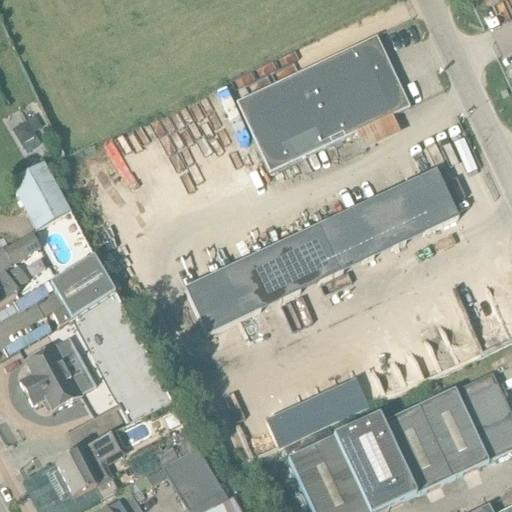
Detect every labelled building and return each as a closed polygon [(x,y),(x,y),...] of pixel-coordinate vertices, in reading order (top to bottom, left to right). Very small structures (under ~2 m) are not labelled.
[(409,111),(376,40),(235,106),(269,177),(409,111)] [(30,160),(50,151),(39,123),(18,131),(30,160)] [(36,234),(71,215),(44,165),(9,184),(36,234)] [(206,340),(440,232),(458,223),(436,176),(418,185),(184,293),(206,340)] [(32,236),(24,241),(2,253),(11,269),(41,252),(32,236)] [(59,329),(115,298),(94,262),(50,287),(63,311),(52,317),(59,329)] [(0,276),(0,309),(16,298),(14,294),(29,285),(19,269),(4,278),(2,275),(0,276)] [(67,390),(55,367),(62,364),(55,350),(25,367),(31,379),(19,386),(33,410),(45,403),(52,416),(82,399),(74,386),(67,390)] [(333,442),(365,511),(392,511),(507,458),(506,457),(511,454),(511,420),(492,378),(474,386),(382,428),(379,421),(333,442)] [(73,503),(113,482),(106,469),(127,458),(115,436),(54,467),(73,503)] [(177,451),(182,459),(197,451),(190,438),(180,443),(177,451)] [(310,511),(365,511),(333,442),(288,463),(310,511)] [(163,469),(178,462),(172,451),(157,458),(163,469)] [(198,453),(147,482),(154,494),(170,486),(184,511),(195,511),(223,497),(198,453)] [(238,511),(233,503),(216,511),(238,511)]
